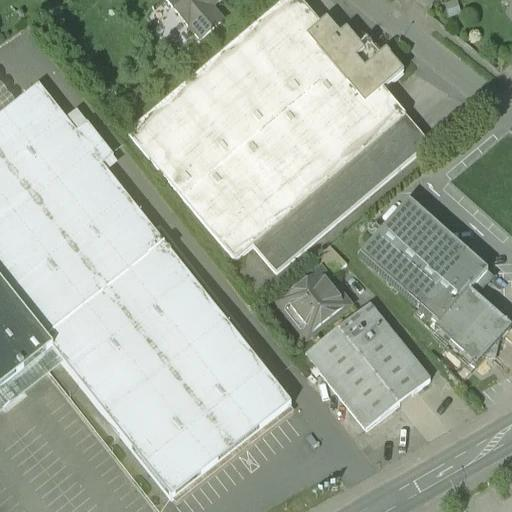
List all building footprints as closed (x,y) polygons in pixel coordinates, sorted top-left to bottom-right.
[(288,0),(128,135),(128,136),(128,137),(234,263),(235,263),(236,263),(253,248),(405,121),(404,120),(405,120),(382,93),(403,75),(389,59),(390,58),(386,53),(379,58),(366,43),(359,48),(346,32),(339,38),(326,22),(320,27),(296,0),(288,0)] [(163,0),(200,43),(216,29),(204,16),(222,0),(163,0)] [(38,89),(0,119),(0,285),(52,353),(171,503),(291,410),(102,170),(113,161),(87,128),(76,137),(38,89)] [(405,121),(253,248),(275,273),(425,144),(405,121)] [(510,331),(470,295),(487,275),(408,204),(359,258),(438,328),(434,332),(476,370),(510,331)] [(329,249),(313,262),(321,273),(322,273),(328,268),(334,276),(346,267),(329,249)] [(321,273),(304,286),(303,286),(291,296),(291,297),(283,303),(282,307),(281,311),(283,314),(285,317),(288,319),(292,319),(296,318),(311,338),(349,308),(322,273),(321,273)] [(0,286),(0,393),(52,353),(0,286)] [(369,308),(306,358),(366,434),(429,384),(369,308)]
